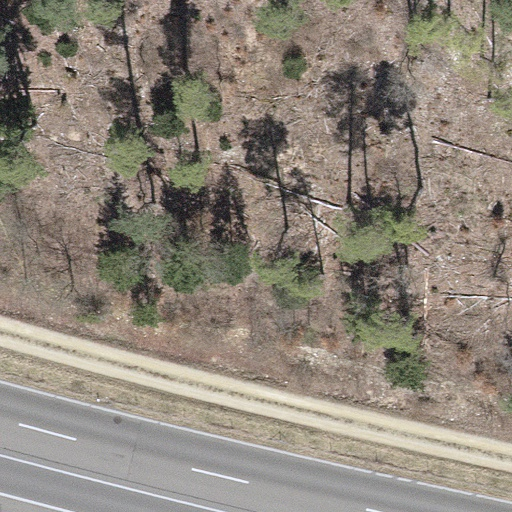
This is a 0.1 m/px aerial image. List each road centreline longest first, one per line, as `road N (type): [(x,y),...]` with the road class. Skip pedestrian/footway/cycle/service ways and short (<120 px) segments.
road 1 (track): [(511,458),(0,321)]
road 2 (primary): [(0,434),(293,511)]
